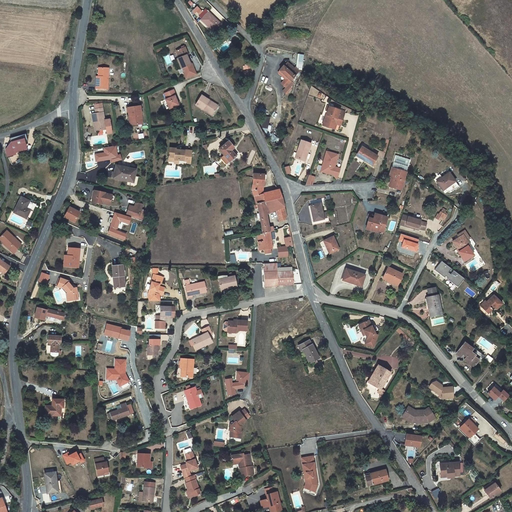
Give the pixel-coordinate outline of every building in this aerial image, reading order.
[(197,12),(200,15),(203,12),(197,7),(194,10),(197,12)] [(221,24),(206,9),(203,12),(200,15),(199,16),(202,19),(201,20),(213,32),(221,24)] [(183,68),(184,72),(194,68),(192,63),(190,64),(186,55),(188,55),(185,47),(176,51),(179,58),(177,59),(181,68),(183,68)] [(292,81),(299,72),(295,68),(297,65),(294,62),(291,65),(289,63),(285,67),(284,66),(280,71),(287,77),(282,83),(287,87),(284,90),(288,94),(293,88),(292,87),(295,83),(292,81)] [(108,89),(109,68),(99,68),(98,76),(97,76),(96,89),(108,89)] [(299,72),(292,81),(295,83),(296,85),(301,74),(302,74),(299,72)] [(165,100),(169,109),(178,105),(175,96),(176,96),(173,90),(164,94),(167,99),(165,100)] [(212,115),(217,107),(208,102),(209,100),(201,95),(195,105),(212,115)] [(142,124),(140,106),(128,108),(129,117),(131,116),(132,125),(142,124)] [(345,112),(329,107),(327,111),(322,125),(331,128),(332,125),(335,124),(336,124),(340,125),(345,112)] [(96,113),(92,114),(93,122),(95,122),(96,131),(106,129),(107,134),(112,133),(109,119),(105,120),(103,108),(95,109),(96,113)] [(261,116),(258,122),(267,135),(270,118),(261,116)] [(5,149),(7,157),(15,155),(14,152),(26,149),(24,144),(27,140),(25,134),(10,138),(11,142),(12,148),(5,149)] [(311,144),(301,140),(298,149),(300,149),(297,157),(298,159),(305,161),(311,144)] [(232,149),(234,147),(229,141),(219,149),(224,155),(222,157),(226,163),(229,161),(230,161),(236,156),(236,155),(231,150),(232,149)] [(120,155),(117,155),(116,146),(104,148),(105,153),(95,154),(96,162),(106,160),(106,159),(110,158),(110,159),(111,162),(122,159),(120,155)] [(378,156),(362,147),(357,155),(365,159),(364,160),(372,165),(378,156)] [(190,162),(191,151),(175,149),(175,148),(169,148),(168,161),(174,161),(174,159),(178,160),(187,160),(186,162),(190,162)] [(338,155),(326,151),(324,161),(326,162),(323,172),(334,175),(337,179),(338,179),(340,169),(335,167),(338,155)] [(392,168),(406,172),(410,160),(395,156),(392,168)] [(116,165),(113,178),(133,183),(135,176),(134,176),(135,171),(122,168),(122,167),(116,165)] [(406,172),(392,168),(389,177),(391,178),(389,186),(401,190),(406,172)] [(455,181),(449,173),(437,182),(441,187),(443,186),(445,189),(451,184),(455,181)] [(252,190),(257,204),(282,198),(279,190),(274,191),(261,194),(259,194),(260,185),(262,185),(264,186),(264,181),(264,175),(264,174),(253,174),(253,185),(252,186),(252,190)] [(309,175),(306,185),(312,185),(315,177),(309,175)] [(451,184),(445,189),(447,192),(450,192),(455,189),(451,184)] [(92,202),(103,204),(103,203),(110,205),(110,201),(111,195),(112,195),(105,194),(105,193),(95,191),(94,197),(93,196),(92,202)] [(29,201),(21,197),(14,212),(26,218),(30,210),(32,205),(32,203),(29,201)] [(260,217),(263,233),(270,232),(269,229),(269,227),(266,214),(268,214),(276,210),(279,222),(285,220),(287,217),(284,205),(282,198),(257,204),(259,211),(260,217)] [(320,203),(310,206),(313,221),(324,219),(322,213),(320,203)] [(130,205),(126,215),(142,220),(145,211),(141,210),(141,209),(134,207),(130,205)] [(65,217),(75,222),(79,214),(74,211),(75,210),(70,207),(65,217)] [(382,234),(387,218),(375,214),(374,216),(371,216),(370,219),(369,218),(367,224),(371,225),(370,230),(382,234)] [(422,221),(403,215),(400,224),(412,228),(419,230),(419,228),(425,230),(427,223),(421,222),(422,221)] [(285,226),(283,227),(286,242),(287,246),(287,247),(293,246),(289,226),(288,225),(285,226)] [(6,231),(0,237),(0,238),(7,245),(5,246),(13,253),(19,247),(11,239),(13,237),(6,231)] [(459,252),(464,261),(473,255),(467,246),(469,245),(466,240),(469,239),(464,231),(458,235),(459,237),(453,242),(459,251),(459,252)] [(270,232),(263,233),(258,234),(259,242),(258,242),(259,250),(272,249),(270,233),(270,232)] [(333,236),(324,241),(329,254),(339,249),(333,236)] [(21,245),(13,237),(11,239),(19,247),(21,245)] [(287,247),(287,246),(277,248),(279,256),(288,255),(287,247)] [(68,256),(67,266),(78,267),(80,249),(68,248),(68,256)] [(0,268),(5,272),(10,266),(0,259),(0,268)] [(441,261),(434,269),(457,286),(464,278),(441,261)] [(277,264),(263,264),(264,286),(278,286),(293,285),(293,271),(292,271),(292,267),(280,268),(277,268),(277,265),(277,264)] [(122,265),(112,266),(113,277),(114,277),(114,279),(114,288),(125,286),(124,284),(124,282),(122,265)] [(390,282),(397,285),(403,274),(390,268),(387,273),(386,273),(383,278),(388,281),(389,280),(391,281),(390,282)] [(365,275),(346,269),(343,278),(351,280),(350,283),(361,286),(365,275)] [(47,284),(49,274),(40,272),(38,282),(47,284)] [(161,282),(162,277),(157,275),(154,274),(152,281),(149,294),(150,300),(160,300),(160,297),(159,296),(159,295),(160,295),(163,296),(165,288),(159,286),(161,282)] [(219,280),(220,289),(227,288),(237,287),(235,276),(228,278),(219,280)] [(60,278),(57,287),(62,288),(63,287),(67,293),(66,294),(67,298),(70,297),(70,301),(76,300),(75,294),(77,294),(76,288),(73,288),(68,283),(69,281),(60,278)] [(184,281),(188,298),(192,297),(192,295),(206,292),(204,282),(190,285),(188,280),(184,281)] [(430,316),(442,314),(438,296),(437,296),(435,288),(427,289),(429,298),(431,304),(426,305),(427,307),(428,307),(430,316)] [(494,306),(496,309),(502,304),(494,295),(487,302),(483,299),(478,303),(487,312),(491,308),(491,309),(494,306)] [(175,307),(160,306),(160,316),(160,321),(165,321),(165,316),(170,316),(171,311),(174,311),(175,307)] [(46,310),(37,308),(34,318),(44,320),(45,315),(46,310)] [(63,320),(64,313),(47,309),(46,310),(45,315),(63,320)] [(247,331),(247,321),(238,320),(238,322),(234,321),(228,321),(228,322),(228,332),(235,333),(237,331),(237,330),(247,331)] [(369,320),(360,324),(365,335),(367,338),(365,344),(374,347),(378,335),(375,334),(373,330),(372,327),(369,320)] [(104,333),(119,337),(119,338),(128,341),(130,332),(121,329),(122,328),(107,324),(104,333)] [(192,341),(197,350),(212,342),(209,336),(212,334),(208,326),(202,330),(204,334),(200,336),(201,337),(192,341)] [(49,336),(48,343),(51,344),(52,344),(52,345),(51,345),(51,352),(51,355),(53,356),(56,356),(58,355),(59,344),(61,344),(61,336),(49,336)] [(154,339),(149,339),(149,345),(148,345),(147,355),(157,355),(158,349),(158,345),(159,345),(159,340),(154,339)] [(309,340),(299,346),(301,351),(303,350),(310,363),(319,358),(312,345),(309,340)] [(464,360),(474,367),(479,360),(470,353),(473,349),(464,343),(456,353),(461,357),(463,354),(467,357),(464,360)] [(293,362),(291,358),(282,363),(283,366),(287,365),(293,362)] [(108,379),(118,379),(121,386),(131,381),(126,373),(124,373),(124,369),(126,369),(126,360),(116,359),(116,369),(108,369),(108,379)] [(193,360),(181,359),(180,368),(182,368),(183,368),(183,370),(182,370),(181,377),(192,377),(193,360)] [(376,373),(370,383),(380,388),(381,389),(391,373),(378,366),(374,372),(376,373)] [(233,375),(227,374),(226,390),(234,391),(234,386),(241,386),(241,384),(244,385),(248,385),(249,373),(240,372),(239,381),(239,382),(232,380),(233,375)] [(432,383),(429,387),(440,394),(443,397),(443,399),(453,398),(452,387),(442,388),(440,387),(440,384),(436,381),(432,383)] [(509,395),(502,389),(499,392),(492,386),(485,393),(494,401),(497,397),(503,402),(509,395)] [(191,409),(201,405),(195,387),(186,390),(190,401),(188,402),(191,409)] [(64,400),(53,399),(52,415),(61,416),(61,407),(63,407),(64,400)] [(129,414),(126,406),(125,403),(120,405),(122,409),(107,414),(110,421),(129,414)] [(408,408),(403,416),(410,421),(411,419),(415,420),(414,422),(428,421),(434,417),(429,409),(426,411),(424,412),(416,412),(414,411),(408,408)] [(244,409),(240,413),(240,414),(245,420),(250,417),(244,409)] [(245,420),(240,414),(237,416),(236,415),(232,418),(235,421),(233,423),(232,425),(230,425),(229,430),(231,430),(230,436),(236,437),(236,435),(241,436),(241,432),(240,432),(242,425),(246,422),(245,420)] [(468,420),(460,428),(470,437),(478,429),(468,420)] [(406,434),(405,445),(410,446),(411,445),(414,445),(413,446),(420,447),(421,436),(406,434)] [(72,454),(70,455),(69,454),(68,452),(63,455),(67,464),(71,462),(72,464),(80,460),(81,462),(84,461),(80,454),(77,455),(76,452),(72,454)] [(197,468),(192,452),(185,454),(188,462),(186,462),(186,464),(180,466),(184,478),(190,476),(189,471),(197,468)] [(150,454),(138,453),(137,467),(149,468),(149,462),(150,454)] [(239,454),(231,455),(232,462),(240,461),(241,468),(240,468),(241,468),(242,476),(254,474),(252,466),(251,466),(249,454),(243,455),(239,455),(239,454)] [(309,483),(307,489),(315,492),(318,484),(316,476),(315,476),(314,471),(315,471),(313,456),(301,458),(305,478),(310,478),(310,482),(309,483)] [(94,459),(98,475),(104,473),(103,472),(108,471),(106,462),(104,462),(103,457),(94,459)] [(450,476),(460,475),(458,462),(440,464),(440,470),(442,470),(442,475),(446,475),(446,477),(447,477),(447,478),(450,477),(450,476)] [(368,486),(388,481),(385,470),(381,471),(377,472),(365,476),(368,486)] [(55,472),(44,474),(46,486),(47,486),(48,486),(48,488),(47,488),(47,493),(61,491),(60,481),(57,481),(55,472)] [(195,480),(194,475),(185,478),(187,483),(185,483),(188,491),(190,498),(200,494),(195,480)] [(155,483),(145,482),(144,492),(143,501),(153,502),(155,483)] [(483,489),(485,490),(494,484),(493,482),(483,489)] [(490,498),(500,491),(495,483),(494,484),(485,490),(484,491),(490,498)] [(439,488),(432,492),(436,499),(443,495),(439,488)] [(268,499),(260,501),(262,507),(269,506),(271,511),(275,511),(282,510),(280,502),(277,503),(276,503),(274,493),(266,495),(268,499)] [(101,499),(89,502),(91,509),(103,506),(101,499)]
